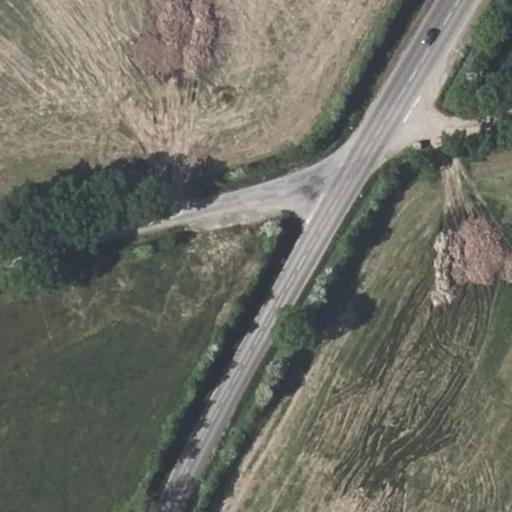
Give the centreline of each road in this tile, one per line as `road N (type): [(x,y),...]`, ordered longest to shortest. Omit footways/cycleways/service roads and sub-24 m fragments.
road 1 (tertiary): [(172,511),(342,199)]
road 2 (unclassified): [(0,266),(278,191),(342,199)]
road 3 (tertiary): [(342,199),(456,0)]
road 4 (track): [(385,121),(432,133),(511,116)]
